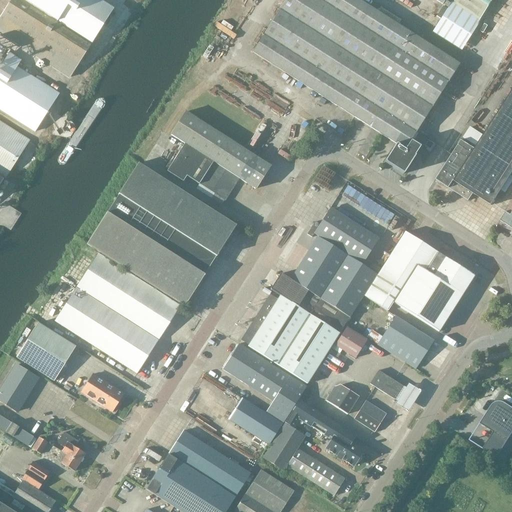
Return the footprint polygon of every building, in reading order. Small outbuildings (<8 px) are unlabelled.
[(10,0),(0,17),(0,34),(68,79),(112,10),(96,0),(10,0)] [(286,0),(252,52),(395,144),(384,162),(403,174),(419,147),(410,141),(459,65),(357,0),(286,0)] [(454,0),(452,4),(479,20),(492,0),(454,0)] [(4,61),(0,58),(0,110),(34,132),(58,95),(16,69),(20,62),(8,54),(6,58),(4,61)] [(221,72),(217,76),(227,85),(231,81),(221,72)] [(477,147),(475,149),(450,188),(449,189),(468,201),(473,195),(491,206),(511,174),(511,92),(503,106),(484,136),(477,147)] [(268,122),(272,115),(261,108),(256,114),(268,122)] [(229,110),(227,114),(242,121),(245,117),(229,110)] [(265,172),(269,166),(185,112),(170,135),(184,144),(166,172),(183,182),(186,177),(223,200),(238,178),(255,189),(265,172)] [(299,125),(303,120),(296,116),(293,121),(299,125)] [(10,170),(23,149),(29,140),(0,121),(0,175),(5,178),(10,170)] [(470,127),(463,138),(477,147),(484,136),(470,127)] [(437,179),(450,188),(475,149),(462,140),(437,179)] [(271,152),(282,159),(284,155),(274,148),(271,152)] [(214,257),(219,250),(234,226),(137,165),(117,196),(118,196),(106,214),(86,245),(183,306),(203,275),(202,275),(214,257)] [(329,179),(322,189),(336,198),(343,188),(329,179)] [(189,188),(205,197),(209,192),(192,183),(189,188)] [(511,202),(504,214),(497,225),(511,231),(511,202)] [(331,209),(315,235),(361,264),(378,239),(331,209)] [(404,232),(364,296),(387,311),(393,303),(395,300),(393,299),(415,265),(425,271),(437,253),(404,232)] [(269,295),(241,340),(248,345),(247,346),(306,384),(361,297),(375,275),(317,237),(290,280),(280,274),(270,290),(279,296),(277,300),(269,295)] [(395,300),(393,303),(438,332),(442,326),(474,277),(437,253),(425,271),(415,265),(393,299),(395,300)] [(76,288),(157,340),(179,306),(97,254),(76,288)] [(157,340),(76,288),(54,322),(136,374),(157,340)] [(378,345),(415,368),(432,341),(396,318),(378,345)] [(38,323),(15,359),(53,383),(75,347),(38,323)] [(334,345),(354,358),(366,340),(346,327),(334,345)] [(289,376),(288,377),(238,345),(222,369),(272,402),(265,412),(283,423),(306,387),(289,376)] [(0,392),(0,401),(16,412),(37,378),(17,365),(0,392)] [(369,384),(395,401),(403,388),(378,371),(369,384)] [(122,394),(92,375),(80,393),(111,412),(122,394)] [(327,398),(325,401),(329,403),(329,404),(347,415),(358,398),(340,386),(331,400),(327,398)] [(407,389),(394,408),(407,416),(420,397),(407,389)] [(228,420),(268,446),(281,424),(241,399),(228,420)] [(352,436),(298,401),(284,423),(294,429),(299,420),(328,439),(329,437),(331,438),(325,449),(328,451),(329,453),(332,455),(333,454),(352,466),(355,462),(358,461),(360,458),(359,455),(362,451),(348,442),(352,436)] [(385,415),(365,402),(354,420),(374,433),(385,415)] [(491,406),(480,424),(493,432),(483,449),(497,458),(504,463),(511,449),(511,407),(505,403),(503,403),(502,402),(500,402),(498,402),(497,402),(495,403),(494,403),(492,404),(491,406)] [(0,427),(28,445),(34,436),(0,414),(0,427)] [(296,449),(301,441),(304,437),(284,424),(263,458),(282,470),(285,465),(333,496),(344,479),(296,449)] [(168,454),(235,496),(249,474),(182,431),(168,454)] [(61,451),(79,462),(84,454),(75,447),(78,441),(64,432),(63,434),(61,435),(61,437),(59,439),(57,440),(58,442),(57,443),(64,447),(61,451)] [(31,449),(41,454),(48,443),(38,438),(31,449)] [(139,445),(137,449),(151,458),(153,454),(139,445)] [(79,462),(61,451),(56,460),(60,463),(73,471),(79,462)] [(145,490),(180,511),(224,511),(234,498),(167,455),(145,490)] [(21,478),(38,489),(49,472),(32,461),(21,478)] [(233,511),(234,511),(280,511),(293,491),(260,470),(233,511)] [(47,511),(54,501),(22,481),(12,497),(28,507),(24,511),(47,511)] [(0,511),(13,511),(0,503),(0,511)]
